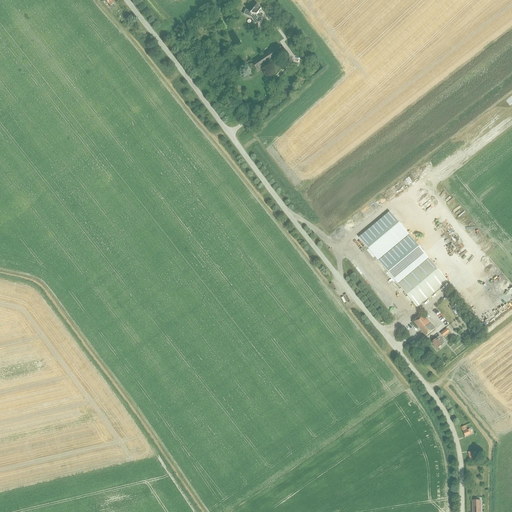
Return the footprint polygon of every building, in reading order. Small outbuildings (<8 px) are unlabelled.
[(246,10),(244,14),(252,18),(256,24),(261,21),(257,15),(262,9),(258,6),(252,13),(246,10)] [(254,75),(284,53),(277,44),(251,62),(250,60),(246,63),(247,65),(253,65),(256,69),(254,75)] [(395,213),(363,238),(396,282),(428,256),(395,213)] [(397,284),(401,288),(417,307),(448,281),(428,258),(397,284)] [(426,336),(435,329),(423,315),(414,323),(426,336)] [(443,337),(449,332),(446,329),(440,334),(443,337)] [(437,350),(445,343),(439,336),(431,343),(437,350)] [(465,436),(472,433),(470,429),(467,430),(465,426),(461,428),(463,432),(465,436)] [(480,511),(481,501),(472,501),(472,511),(480,511)]
